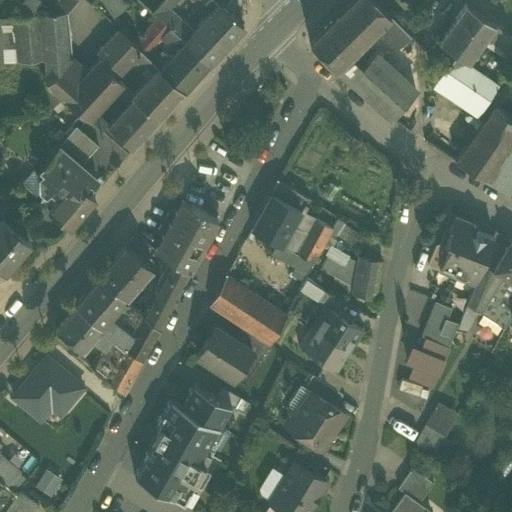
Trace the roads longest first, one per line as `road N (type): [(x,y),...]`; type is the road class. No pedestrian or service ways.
road 1 (residential): [(317,77),(80,511)]
road 2 (secondary): [(267,37),(0,348)]
road 3 (residential): [(420,159),(341,511)]
road 4 (residential): [(317,77),(420,159)]
